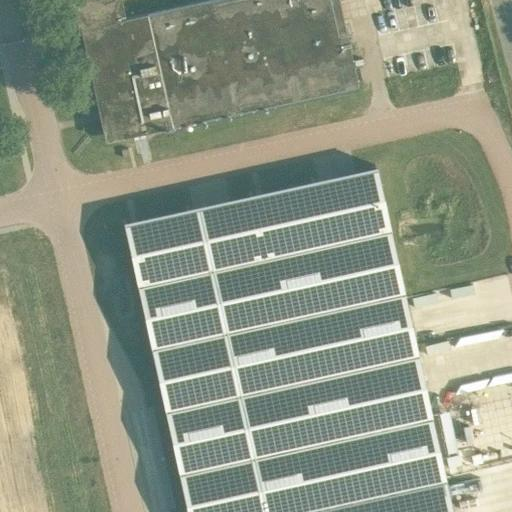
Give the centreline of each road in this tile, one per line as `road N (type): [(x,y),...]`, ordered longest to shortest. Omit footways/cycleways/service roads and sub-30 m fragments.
road 1 (unclassified): [(53,205),(447,116),(467,116),(495,147),(511,197)]
road 2 (unclassified): [(53,205),(122,511)]
road 3 (unclassified): [(53,205),(11,0)]
